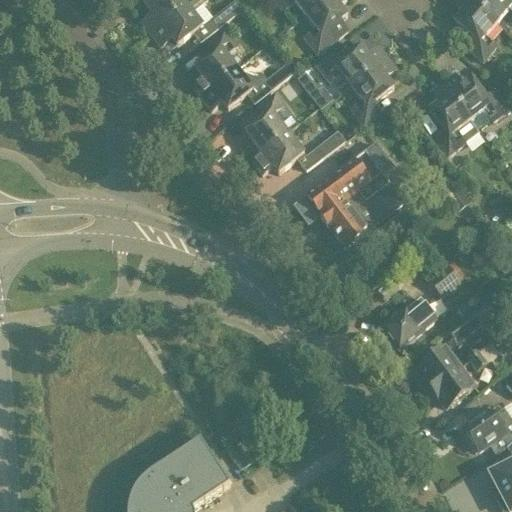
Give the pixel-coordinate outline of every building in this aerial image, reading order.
[(142,28),(150,38),(187,9),(179,0),(155,0),(144,9),(153,19),(142,28)] [(204,0),(197,0),(187,9),(150,38),(161,52),(172,43),(177,50),(196,35),(204,45),(245,13),(236,3),(212,23),(201,10),(208,5),(204,0)] [(294,6),(305,19),(328,0),(270,0),(283,15),(294,6)] [(328,0),(305,19),(316,33),(305,42),(318,58),(335,45),(327,36),(347,20),(339,10),(346,4),(343,0),(328,0)] [(485,40),(497,27),(465,0),(458,0),(457,2),(460,5),(456,10),(462,16),(454,25),(474,42),(466,52),(482,65),(495,49),(485,40)] [(465,0),(497,27),(508,13),(511,16),(511,0),(509,0),(509,1),(507,0),(465,0)] [(197,96),(201,101),(237,72),(227,60),(238,50),(224,33),(206,47),(214,57),(195,73),(203,83),(196,88),(201,93),(197,96)] [(341,78),(352,92),(388,62),(383,57),(380,59),(376,54),(368,60),(360,50),(341,66),(333,56),(316,70),(330,87),(341,78)] [(392,67),(388,62),(352,92),(363,105),(351,115),(364,131),(381,116),(374,108),(394,92),(386,82),(393,76),(388,71),(392,67)] [(255,81),(238,74),(237,72),(201,101),(212,115),(222,106),(228,114),(248,98),(255,108),(294,76),(286,67),(265,84),(263,82),(259,85),(255,81)] [(319,94),(306,78),(297,84),(310,101),(319,94)] [(449,83),(443,88),(478,134),(491,124),(493,126),(510,113),(496,96),(487,103),(471,82),(462,89),(456,82),(451,86),(449,83)] [(464,144),(478,134),(443,88),(437,92),(440,96),(434,100),(439,107),(429,114),(445,135),(436,142),(449,159),(466,146),(464,144)] [(247,161),(251,166),(287,137),(273,119),(284,110),(274,97),(257,111),(265,121),(244,138),(252,147),(246,152),(251,158),(247,161)] [(345,146),(338,136),(299,166),(307,176),(345,146)] [(304,157),(287,137),(251,166),(262,180),(272,171),(278,179),(304,157)] [(373,158),(369,161),(365,155),(305,201),(345,254),(405,208),(381,175),(384,173),(373,158)] [(456,193),(445,179),(426,194),(437,208),(456,193)] [(451,206),(459,216),(472,206),(464,196),(451,206)] [(397,247),(383,258),(400,280),(414,270),(397,247)] [(430,289),(443,303),(463,286),(451,272),(430,289)] [(457,349),(500,317),(490,303),(447,335),(457,349)] [(406,314),(383,332),(401,354),(438,324),(427,311),(413,322),(406,314)] [(477,353),(466,362),(477,376),(499,358),(490,346),(479,355),(477,353)] [(417,374),(432,393),(460,372),(445,353),(417,374)] [(474,392),(460,372),(432,393),(446,413),(474,392)] [(511,444),(511,425),(503,414),(501,415),(497,410),(489,415),(487,412),(477,420),(478,423),(463,434),(480,457),(491,448),(497,456),(511,444)] [(260,461),(248,441),(227,455),(240,474),(260,461)] [(196,511),(230,490),(200,445),(151,478),(148,480),(146,482),(144,484),(141,487),(138,490),(136,493),(135,495),(133,498),(132,501),(130,504),(130,507),(129,509),(128,511),(196,511)] [(511,511),(511,451),(510,452),(511,456),(511,468),(490,480),(501,499),(495,502),(500,511),(511,511)]
